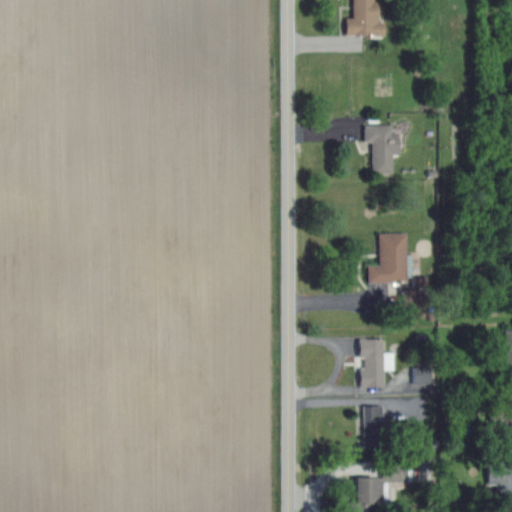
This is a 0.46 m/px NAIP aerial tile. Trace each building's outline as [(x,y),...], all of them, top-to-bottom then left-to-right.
[(345,34),(344,17),(351,17),(351,0),(377,0),(377,18),(373,18),(373,22),(384,22),(384,34),(345,34)] [(390,131),(395,131),(395,154),(390,154),(390,170),(371,171),(370,140),(363,140),(363,124),(389,123),(390,131)] [(404,231),(404,252),(411,252),(412,274),(405,274),(405,280),(366,281),(366,264),(377,264),(377,232),(404,231)] [(511,375),(504,376),(503,329),(511,328),(511,375)] [(358,385),(358,366),(363,366),(363,356),(357,356),(357,337),(381,337),(382,351),(391,351),(391,369),(382,369),(382,385),(358,385)] [(511,443),(488,444),(487,400),(511,399),(511,443)] [(362,445),(361,404),(380,404),(382,444),(362,445)] [(511,510),(495,511),(495,483),(487,483),(486,460),(511,459),(511,510)] [(348,511),(348,499),(353,499),(353,475),(380,475),(380,463),(411,463),(411,479),(402,479),(402,481),(388,481),(388,499),(374,499),(374,511),(348,511)]
